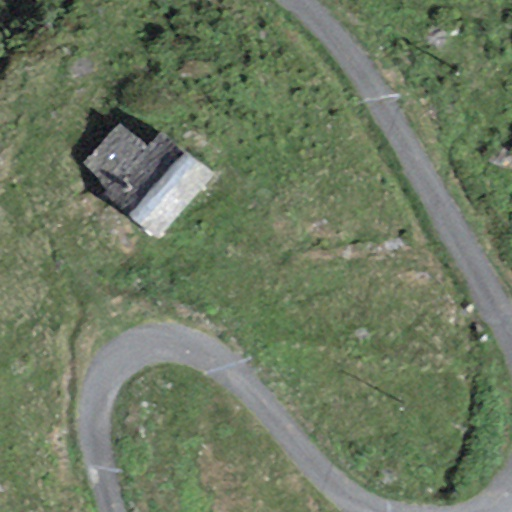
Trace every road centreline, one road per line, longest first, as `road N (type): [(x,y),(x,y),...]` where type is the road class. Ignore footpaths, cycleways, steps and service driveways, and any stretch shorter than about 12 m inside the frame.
road 1 (unclassified): [(377,511),(316,470),(237,378),(172,344),(142,346),(102,380),(96,413),(110,511)]
road 2 (unclassified): [(288,0),(319,22),(368,86),(511,342)]
